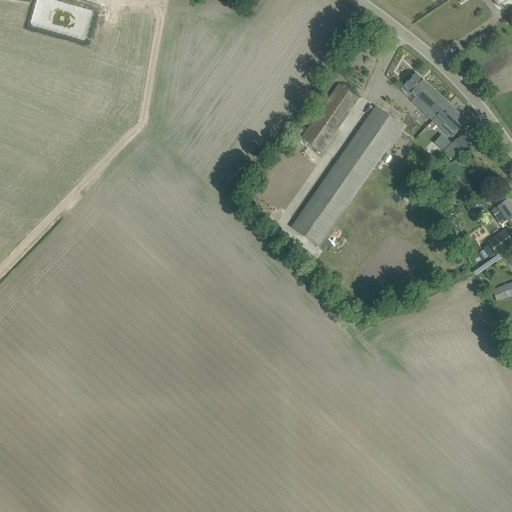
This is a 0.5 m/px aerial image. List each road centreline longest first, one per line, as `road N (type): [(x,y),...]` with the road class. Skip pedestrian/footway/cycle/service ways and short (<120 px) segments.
road 1 (track): [(0,273),(143,124),(162,0)]
road 2 (unclassified): [(511,150),(448,71),(359,0)]
